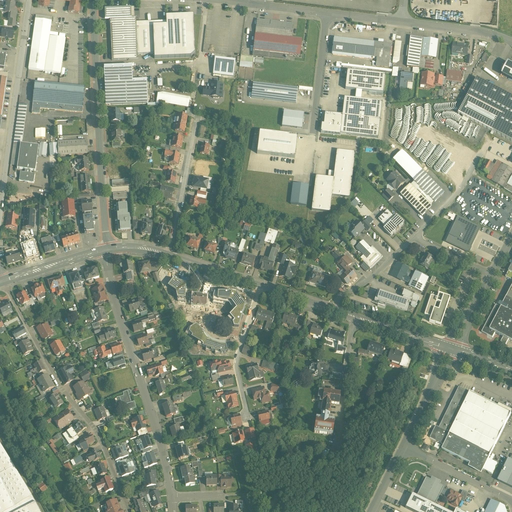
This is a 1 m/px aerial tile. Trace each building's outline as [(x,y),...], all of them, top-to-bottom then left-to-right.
[(81,0),(38,0),(38,2),(49,4),(49,0),(70,0),(68,13),(79,14),(79,11),(81,11),(81,8),(80,8),(81,0)] [(15,4),(0,2),(0,9),(6,10),(5,13),(5,14),(10,14),(9,17),(9,18),(9,22),(15,22),(17,10),(14,10),(15,4)] [(105,20),(109,20),(110,42),(111,42),(112,61),(138,60),(137,55),(136,22),(136,18),(134,18),(134,7),(127,7),(127,8),(105,9),(105,20)] [(154,59),(190,57),(195,53),(193,15),(165,16),(165,21),(165,25),(152,25),(154,54),(154,59)] [(52,18),(36,16),(29,69),(61,74),(66,39),(49,37),(52,18)] [(165,25),(165,21),(136,22),(137,55),(154,54),(152,25),(165,25)] [(293,25),(258,21),(256,36),(291,40),(293,25)] [(14,30),(3,29),(3,30),(0,30),(0,35),(2,35),(2,37),(9,38),(8,39),(12,40),(12,39),(13,39),(14,30)] [(291,40),(256,36),(253,56),(289,61),(289,56),(291,40)] [(423,39),(411,37),(407,67),(420,69),(421,59),(421,57),(423,39)] [(374,43),(334,38),(332,53),(372,58),(374,43)] [(438,41),(423,39),(421,57),(436,59),(438,41)] [(291,40),(289,56),(299,57),(301,41),(291,40)] [(387,43),(384,42),(383,44),(374,43),(372,58),(377,58),(376,66),(389,68),(392,45),(387,44),(387,43)] [(401,42),(395,42),(393,58),(399,59),(401,42)] [(469,45),(462,44),(462,45),(453,44),(452,54),(453,53),(459,54),(459,55),(468,56),(469,45)] [(491,55),(486,52),(481,60),(487,63),(491,55)] [(215,58),(213,74),(232,76),(234,60),(215,58)] [(511,66),(508,64),(502,75),(511,79),(511,66)] [(132,67),(104,68),(104,70),(104,78),(105,78),(106,106),(148,104),(147,81),(133,81),(132,67)] [(347,71),(345,89),(383,94),(385,76),(347,71)] [(462,73),(447,71),(446,84),(449,84),(449,81),(461,83),(462,73)] [(401,73),(401,78),(399,88),(407,89),(408,82),(413,83),(414,74),(401,73)] [(434,75),(423,74),(422,82),(422,86),(425,86),(432,87),(433,83),(435,84),(436,79),(433,79),(434,75)] [(511,96),(477,79),(458,114),(463,117),(462,120),(466,123),(468,119),(511,142),(511,96)] [(85,88),(35,83),(33,103),(83,108),(85,88)] [(223,85),(211,84),(211,89),(210,96),(210,97),(212,97),(213,99),(218,99),(219,98),(221,98),(223,85)] [(298,89),(253,84),(251,98),(296,104),(298,89)] [(183,97),(163,93),(161,102),(182,106),(183,97)] [(321,124),(320,132),(340,134),(340,133),(378,137),(382,102),(344,98),(342,115),(325,113),(324,124),(321,124)] [(83,108),(33,103),(32,109),(32,111),(32,114),(40,114),(40,109),(82,113),(83,108)] [(119,111),(112,111),(112,116),(111,116),(111,121),(111,122),(111,126),(119,125),(119,121),(120,121),(119,121),(119,115),(119,114),(119,111)] [(304,114),(283,111),(282,127),(302,129),(304,114)] [(187,116),(178,115),(177,120),(177,123),(185,125),(186,121),(187,116)] [(185,125),(177,123),(175,131),(184,133),(185,125)] [(35,128),(35,138),(46,138),(46,129),(35,128)] [(121,131),(112,131),(112,142),(115,142),(121,142),(123,142),(123,138),(121,138),(121,131)] [(259,132),(257,154),(294,158),(297,137),(259,132)] [(183,138),(174,136),(172,147),(181,149),(183,138)] [(87,141),(58,142),(58,156),(88,154),(87,141)] [(59,169),(57,143),(48,143),(49,169),(59,169)] [(35,171),(39,146),(21,144),(17,169),(25,170),(31,171),(35,171)] [(210,146),(202,144),(200,154),(206,155),(207,150),(209,150),(210,146)] [(332,195),(349,197),(354,152),(337,150),(334,178),(315,176),(312,209),(330,211),(332,195)] [(180,155),(170,153),(165,152),(164,157),(170,158),(169,163),(178,165),(180,155)] [(88,159),(74,160),(75,166),(77,165),(77,166),(79,167),(77,169),(79,172),(89,171),(88,159)] [(494,165),(486,161),(481,171),(489,175),(494,165)] [(511,169),(502,164),(500,168),(494,165),(489,175),(487,178),(492,181),(491,181),(505,189),(504,189),(511,194),(511,169)] [(31,171),(25,170),(25,173),(20,172),(19,181),(34,183),(35,174),(30,174),(31,171)] [(176,174),(167,172),(165,182),(167,182),(166,182),(174,184),(176,174)] [(444,193),(422,172),(413,181),(434,202),(444,193)] [(77,178),(74,178),(74,182),(78,182),(77,179),(81,178),(81,176),(84,176),(84,173),(76,173),(77,178)] [(404,183),(394,173),(387,180),(390,183),(389,184),(394,189),(395,189),(396,190),(404,183)] [(84,176),(81,176),(81,178),(82,192),(91,192),(90,185),(91,185),(91,180),(90,180),(89,176),(84,176)] [(209,181),(195,178),(194,182),(193,181),(192,185),(193,185),(192,188),(207,191),(209,181)] [(308,186),(293,184),(290,204),(306,206),(308,186)] [(420,197),(410,185),(400,194),(422,216),(431,207),(425,201),(420,197)] [(173,190),(161,188),(163,188),(161,197),(159,197),(171,200),(173,190)] [(390,193),(388,191),(382,196),(388,202),(394,196),(391,192),(394,189),(391,192),(390,193)] [(202,199),(196,197),(196,199),(205,201),(207,193),(198,191),(197,195),(203,196),(202,199)] [(476,194),(471,201),(470,200),(463,209),(469,214),(475,206),(478,209),(482,204),(480,202),(483,199),(476,194)] [(196,199),(191,198),(190,207),(197,209),(198,204),(205,205),(206,201),(205,201),(196,199)] [(84,202),(81,203),(81,204),(82,214),(93,213),(92,209),(93,209),(92,205),(92,201),(84,202)] [(71,202),(62,203),(63,210),(74,209),(74,204),(73,202),(71,202)] [(127,204),(116,205),(118,232),(130,231),(129,216),(128,216),(127,204)] [(21,208),(14,210),(13,216),(13,217),(18,217),(18,216),(21,217),(21,208)] [(74,209),(63,210),(64,217),(64,218),(69,217),(75,217),(74,209)] [(35,211),(26,210),(24,227),(34,227),(35,211)] [(387,211),(378,220),(385,227),(394,218),(387,211)] [(18,217),(13,217),(13,216),(8,215),(7,224),(6,227),(12,228),(12,227),(17,228),(18,217)] [(385,227),(383,229),(390,237),(404,224),(396,216),(394,218),(385,227)] [(481,227),(457,216),(445,243),(469,254),(481,227)] [(93,217),(83,218),(84,234),(94,233),(93,217)] [(371,228),(365,221),(361,225),(368,231),(371,228)] [(364,230),(356,222),(351,227),(352,228),(349,230),(352,233),(351,234),(355,238),(364,230)] [(147,224),(147,226),(143,225),(142,235),(142,236),(145,236),(146,235),(150,236),(152,226),(151,226),(151,224),(147,224)] [(164,227),(159,225),(156,237),(164,240),(167,230),(163,229),(164,227)] [(77,234),(61,239),(64,248),(80,243),(77,234)] [(272,237),(267,235),(264,242),(270,244),(273,237),(272,237)] [(197,241),(190,238),(188,242),(186,242),(184,246),(197,251),(200,241),(199,240),(198,239),(197,241)] [(350,244),(354,247),(358,243),(354,239),(350,244)] [(370,249),(363,242),(356,249),(363,256),(367,260),(374,253),(370,249)] [(52,243),(48,244),(47,243),(42,244),(45,254),(55,251),(53,243),(52,243)] [(217,247),(207,244),(205,251),(205,252),(205,253),(208,254),(209,254),(209,253),(214,255),(217,247)] [(263,246),(256,244),(254,250),(261,252),(263,246)] [(274,245),(269,260),(274,262),(279,247),(274,245)] [(374,253),(367,260),(363,256),(360,259),(370,269),(382,257),(372,247),(370,249),(374,253)] [(36,248),(26,251),(28,259),(38,256),(36,248)] [(239,252),(229,249),(226,258),(236,262),(239,252)] [(18,252),(5,256),(8,265),(21,261),(18,252)] [(341,257),(336,252),(332,255),(337,260),(341,257)] [(433,258),(425,254),(419,265),(427,270),(431,262),(433,264),(436,260),(433,259),(433,258)] [(255,259),(244,255),(241,264),(253,267),(255,259)] [(287,258),(280,256),(277,263),(283,265),(284,263),(288,264),(289,261),(286,260),(287,258)] [(346,257),(340,263),(346,269),(352,264),(346,257)] [(269,260),(262,258),(258,269),(263,271),(264,270),(271,272),(274,262),(269,260)] [(131,262),(121,264),(121,265),(120,265),(120,266),(120,267),(121,267),(121,268),(122,268),(123,268),(124,274),(127,274),(131,273),(133,272),(131,262)] [(150,262),(139,264),(141,273),(142,274),(144,273),(148,272),(148,273),(151,272),(151,271),(150,262)] [(511,262),(510,265),(511,266),(511,267),(510,267),(508,271),(509,271),(509,272),(511,273),(511,300),(506,298),(503,303),(504,303),(504,304),(503,304),(500,303),(499,306),(502,307),(501,308),(490,330),(495,333),(499,334),(499,336),(501,335),(504,337),(509,340),(511,341),(511,262)] [(288,264),(284,263),(283,265),(280,276),(285,278),(290,279),(290,280),(292,274),(294,275),(296,268),(294,267),(294,266),(288,264)] [(408,268),(398,264),(397,264),(392,276),(402,281),(403,280),(410,283),(411,280),(404,277),(408,269),(408,268)] [(96,269),(91,270),(91,269),(87,270),(88,275),(85,275),(87,281),(88,281),(91,280),(99,278),(96,269)] [(349,270),(344,275),(341,278),(347,285),(351,281),(355,276),(355,277),(356,276),(349,270)] [(428,279),(415,272),(411,280),(410,283),(408,287),(422,293),(428,279)] [(329,278),(313,273),(309,283),(326,288),(329,278)] [(78,274),(74,275),(74,274),(70,275),(70,276),(72,285),(75,285),(80,283),(79,277),(78,274)] [(63,278),(55,280),(58,289),(61,288),(65,287),(63,278)] [(58,289),(55,280),(49,282),(51,291),(56,290),(58,289)] [(204,288),(202,294),(202,295),(207,295),(208,290),(209,290),(212,290),(213,287),(210,286),(210,284),(205,282),(204,284),(203,288),(204,288)] [(41,285),(38,286),(34,287),(34,288),(31,289),(35,299),(37,298),(37,297),(40,296),(44,294),(45,293),(41,285)] [(100,288),(93,290),(94,291),(93,292),(94,297),(104,294),(104,292),(103,292),(102,291),(103,291),(102,287),(100,288)] [(243,328),(244,304),(243,304),(243,300),(239,299),(239,294),(214,292),(214,303),(232,304),(232,316),(228,316),(228,320),(234,321),(234,327),(243,328)] [(402,300),(378,292),(374,302),(406,312),(409,304),(410,303),(402,300)] [(414,296),(405,292),(402,300),(410,303),(409,304),(415,306),(418,301),(421,302),(423,297),(415,293),(414,296)] [(24,293),(16,297),(22,306),(29,302),(24,293)] [(104,294),(94,297),(96,302),(97,302),(97,303),(104,301),(106,301),(105,297),(104,297),(104,296),(105,295),(104,294)] [(438,311),(434,309),(429,322),(441,326),(450,298),(438,294),(436,302),(441,304),(438,311)] [(202,295),(193,295),(193,297),(190,297),(190,303),(193,303),(193,305),(193,307),(198,307),(198,305),(206,305),(207,295),(202,295)] [(137,301),(128,304),(130,312),(136,311),(139,310),(140,309),(139,308),(137,301)] [(3,306),(0,306),(0,307),(3,315),(11,311),(8,303),(3,306)] [(493,311),(490,317),(487,321),(488,321),(485,327),(484,327),(482,331),(482,332),(483,333),(482,333),(487,336),(487,335),(493,338),(495,333),(490,330),(501,308),(496,305),(496,306),(495,306),(493,310),(493,311)] [(103,308),(94,311),(96,318),(97,323),(98,323),(99,323),(107,320),(103,308)] [(275,315),(259,309),(256,319),(264,321),(264,320),(268,322),(265,330),(267,331),(266,331),(267,331),(268,331),(269,332),(272,323),(273,321),(274,320),(273,319),(275,315)] [(297,318),(285,313),(282,322),(290,325),(290,326),(297,328),(297,327),(295,326),(297,318)] [(10,323),(11,325),(13,329),(14,330),(23,325),(20,318),(10,323)] [(224,353),(228,354),(229,341),(217,340),(209,335),(207,338),(199,325),(199,323),(197,321),(197,318),(189,322),(190,324),(195,321),(192,326),(189,326),(189,327),(185,334),(185,335),(196,343),(199,348),(200,340),(202,339),(202,340),(203,341),(203,343),(206,347),(208,347),(206,351),(222,352),(224,353)] [(59,319),(50,321),(52,327),(62,324),(59,319)] [(138,323),(131,325),(134,333),(143,330),(141,325),(140,321),(138,321),(138,323)] [(323,328),(313,324),(310,334),(310,333),(320,336),(320,339),(324,327),(323,327),(323,328)] [(23,325),(14,330),(17,336),(17,337),(23,334),(27,332),(23,325)] [(47,325),(41,329),(40,327),(37,329),(44,340),(47,338),(49,339),(50,338),(51,336),(53,335),(47,325)] [(113,329),(104,332),(104,334),(106,339),(107,340),(116,337),(114,333),(116,333),(115,329),(113,330),(113,329)] [(345,335),(331,330),(328,339),(338,342),(338,346),(339,347),(339,352),(343,352),(343,351),(346,351),(346,349),(343,348),(344,339),(343,339),(345,335)] [(146,335),(136,338),(137,342),(136,342),(137,346),(139,346),(145,344),(146,348),(152,346),(151,341),(148,342),(146,335)] [(22,344),(19,346),(21,350),(22,349),(26,355),(28,354),(33,351),(29,344),(30,344),(28,341),(22,344)] [(60,342),(51,346),(56,356),(57,357),(57,358),(58,358),(59,358),(60,358),(61,358),(61,357),(61,356),(61,355),(61,354),(65,352),(60,342)] [(385,348),(370,343),(367,351),(377,355),(376,357),(381,358),(381,356),(382,356),(385,348)] [(119,344),(110,347),(110,349),(112,354),(113,355),(116,354),(119,353),(122,352),(119,344)] [(251,349),(244,347),(242,353),(249,355),(251,349)] [(99,349),(97,350),(97,351),(100,359),(107,357),(107,356),(105,351),(104,348),(99,349)] [(151,350),(141,353),(144,361),(146,361),(149,360),(148,360),(153,358),(153,360),(160,357),(158,352),(152,354),(151,350)] [(401,353),(391,350),(388,360),(400,364),(401,362),(402,359),(402,358),(404,354),(401,353)] [(123,358),(112,361),(114,368),(117,367),(125,364),(123,358)] [(271,363),(266,361),(263,360),(261,368),(269,370),(271,363)] [(41,362),(33,366),(35,368),(36,371),(38,374),(45,371),(41,362)] [(229,363),(220,365),(220,362),(210,364),(211,370),(215,369),(217,370),(218,370),(218,373),(219,374),(231,371),(229,363)] [(323,363),(316,362),(315,364),(310,362),(309,367),(314,369),(313,373),(311,373),(311,374),(313,374),(313,375),(320,377),(321,371),(327,372),(329,367),(323,365),(323,363)] [(257,364),(246,367),(248,375),(249,375),(250,381),(250,380),(260,378),(260,379),(263,378),(262,372),(259,373),(257,364)] [(160,365),(147,369),(149,377),(155,375),(155,377),(161,375),(161,374),(163,373),(163,372),(160,365)] [(67,368),(58,372),(65,385),(74,380),(71,375),(73,373),(73,371),(72,368),(70,367),(68,369),(67,368)] [(42,378),(37,381),(38,381),(43,390),(45,393),(44,393),(45,393),(49,391),(54,388),(47,376),(42,378)] [(232,377),(221,379),(223,387),(233,384),(232,377)] [(83,382),(74,388),(79,396),(78,397),(80,401),(89,396),(87,392),(88,391),(83,382)] [(162,382),(155,384),(159,397),(164,395),(163,395),(166,394),(162,382)] [(281,386),(272,385),(271,392),(282,393),(281,386)] [(268,391),(265,392),(264,388),(252,391),(254,400),(261,399),(262,404),(270,402),(269,397),(270,396),(268,391)] [(511,413),(469,392),(460,388),(440,428),(435,426),(430,438),(443,445),(441,449),(483,470),(488,459),(511,413)] [(340,394),(324,391),(324,392),(319,391),(318,398),(320,399),(320,402),(322,403),(321,410),(321,413),(329,415),(330,415),(331,404),(339,405),(340,394)] [(235,392),(225,395),(227,403),(228,409),(238,407),(236,401),(237,400),(235,392)] [(57,395),(53,397),(49,400),(53,406),(54,405),(57,409),(56,410),(64,405),(57,395)] [(129,395),(124,397),(124,396),(119,398),(121,403),(120,403),(120,404),(121,403),(122,407),(123,406),(125,412),(136,409),(134,403),(132,404),(129,395)] [(181,395),(172,397),(174,403),(183,401),(181,395)] [(172,403),(163,406),(167,418),(175,415),(172,403)] [(103,408),(95,411),(99,421),(107,418),(103,408)] [(68,411),(54,420),(60,429),(74,420),(68,411)] [(268,412),(257,414),(259,423),(260,422),(260,423),(264,422),(265,425),(270,424),(269,420),(270,420),(270,419),(272,419),(271,415),(269,415),(268,412)] [(328,419),(329,415),(321,413),(321,418),(316,417),(314,433),(333,436),(335,420),(328,419)] [(240,415),(230,417),(231,422),(231,425),(232,425),(233,425),(234,425),(236,425),(236,424),(242,423),(240,415)] [(142,417),(133,420),(134,421),(131,423),(133,428),(136,427),(137,432),(138,432),(146,429),(144,425),(145,425),(144,421),(143,421),(142,417)] [(87,428),(81,422),(75,427),(78,430),(75,433),(77,436),(81,433),(87,428)] [(179,426),(170,429),(174,440),(182,437),(181,433),(179,426)] [(72,429),(63,435),(69,445),(70,445),(77,440),(79,439),(77,436),(75,433),(72,429)] [(253,429),(246,431),(248,440),(256,438),(253,429)] [(242,432),(234,434),(236,440),(234,440),(235,444),(245,442),(242,432)] [(91,435),(83,439),(84,440),(80,442),(81,444),(79,445),(82,450),(83,450),(88,447),(88,446),(95,442),(91,435)] [(142,439),(135,441),(137,446),(138,445),(140,451),(142,451),(150,448),(152,447),(148,436),(142,439)] [(187,445),(176,448),(178,460),(188,457),(186,448),(193,446),(192,440),(186,441),(187,445)] [(245,444),(246,452),(256,451),(255,443),(245,444)] [(0,511),(5,511),(32,496),(0,444),(0,511)] [(36,451),(39,455),(46,451),(43,446),(36,451)] [(111,450),(115,460),(124,457),(128,456),(127,451),(124,452),(122,446),(112,450),(111,450)] [(98,450),(90,453),(91,455),(93,459),(94,462),(101,459),(98,450)] [(151,454),(145,456),(147,462),(143,464),(144,469),(157,464),(153,453),(151,454)] [(74,466),(84,461),(81,455),(71,461),(74,466)] [(511,459),(510,458),(500,481),(511,486),(511,459)] [(497,464),(488,459),(483,470),(492,474),(497,464)] [(118,466),(122,477),(130,474),(135,472),(134,467),(132,468),(130,462),(128,462),(118,466)] [(68,473),(73,470),(69,463),(64,466),(68,473)] [(103,465),(95,468),(99,477),(107,474),(103,465)] [(190,471),(189,467),(180,469),(182,479),(184,478),(185,486),(195,484),(192,471),(190,471)] [(155,471),(146,473),(147,481),(144,482),(145,488),(156,486),(155,480),(156,480),(155,471)] [(217,477),(206,477),(206,486),(217,486),(217,485),(217,477)] [(221,477),(221,484),(221,488),(231,487),(231,482),(230,482),(230,477),(221,477)] [(109,479),(101,482),(102,484),(96,487),(98,491),(104,489),(105,493),(113,490),(109,479)] [(432,479),(431,482),(426,479),(416,497),(435,506),(440,494),(443,489),(443,488),(438,485),(439,483),(432,479)] [(43,493),(48,489),(43,483),(38,487),(43,493)] [(450,493),(443,489),(440,494),(448,498),(450,493)] [(152,494),(150,494),(150,495),(155,508),(161,505),(158,497),(159,496),(158,491),(152,494)] [(468,494),(462,491),(460,496),(462,497),(461,500),(464,502),(468,494)] [(460,496),(451,492),(450,493),(448,498),(447,500),(453,503),(452,505),(457,507),(461,500),(462,497),(460,496)] [(416,497),(412,495),(405,508),(413,511),(460,511),(455,509),(454,511),(447,511),(435,506),(416,497)] [(40,511),(32,496),(5,511),(40,511)] [(146,511),(142,500),(137,502),(136,500),(133,501),(137,511),(140,511),(139,511),(146,511)] [(506,511),(505,507),(491,500),(485,511),(506,511)] [(120,511),(116,501),(107,505),(109,511),(106,511),(122,511),(121,511),(120,511)]
